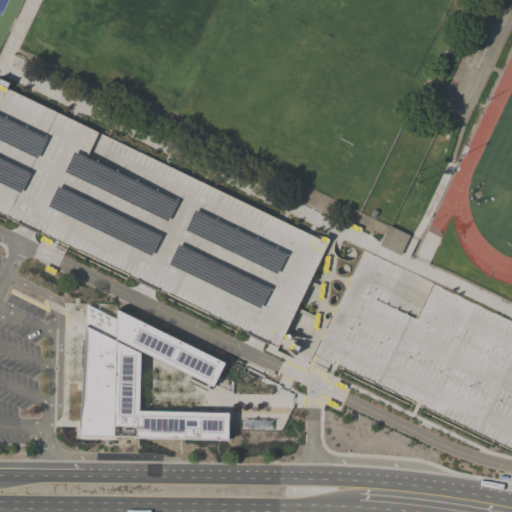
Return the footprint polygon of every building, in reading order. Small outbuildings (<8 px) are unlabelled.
[(276,347),(256,338),(146,285),(27,228),(0,214),(0,82),(326,245),(276,347)] [(461,144),(466,146),(463,154),(458,152),(461,144)] [(387,225),(408,235),(409,237),(399,255),(378,245),(387,225)] [(511,321),(362,250),(311,355),(415,405),(511,451),(511,321)] [(85,304),(115,319),(115,309),(223,363),(212,386),(139,350),(138,396),(138,410),(227,412),(227,433),(228,433),(228,440),(132,438),(132,437),(78,435),(78,424),(84,322),(85,304)]
